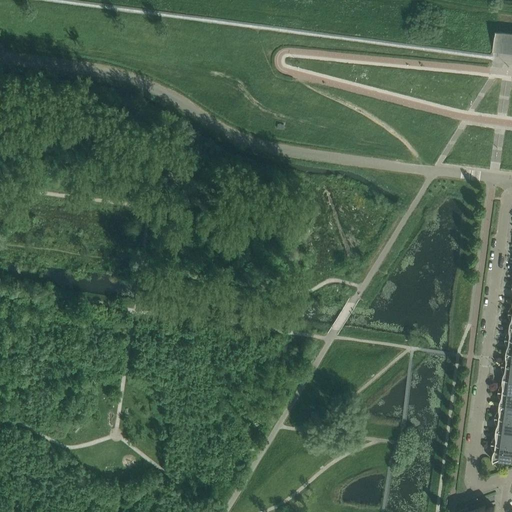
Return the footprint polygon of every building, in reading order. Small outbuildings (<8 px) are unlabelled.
[(511,351),(506,351),(506,352),(506,354),(506,355),(506,358),(506,359),(506,360),(506,362),(507,362),(507,364),(502,363),(502,364),(511,365),(511,364),(511,351)] [(511,364),(511,365),(502,364),(507,365),(507,367),(505,367),(505,368),(505,369),(505,370),(504,372),(503,373),(503,374),(503,375),(503,377),(509,378),(511,378),(511,364)] [(511,378),(509,378),(503,377),(502,379),(502,380),(502,381),(502,382),(503,383),(503,388),(504,388),(504,390),(498,389),(498,390),(507,391),(511,391),(511,378)] [(511,391),(507,391),(498,390),(504,391),(503,393),(502,393),(502,395),(501,396),(501,397),(500,399),(500,400),(499,402),(499,403),(506,404),(511,404),(511,391)] [(511,404),(506,404),(499,403),(499,406),(499,407),(499,408),(499,409),(499,411),(499,412),(499,414),(501,414),(500,416),(495,416),(504,417),(511,418),(511,404)] [(511,418),(504,417),(495,416),(500,417),(500,419),(499,419),(498,420),(498,421),(498,422),(498,423),(497,425),(496,426),(496,427),(496,428),(496,429),(502,430),(511,431),(511,418)] [(511,444),(511,431),(502,430),(496,429),(495,431),(495,433),(496,435),(496,436),(496,437),(496,438),(496,440),(497,440),(497,442),(491,442),(500,443),(511,445),(511,444)] [(511,444),(511,445),(500,443),(491,442),(497,443),(497,445),(495,445),(495,446),(495,448),(494,450),(493,452),(493,454),(492,456),(493,458),(493,460),(498,458),(500,457),(509,458),(511,458),(511,444)]
